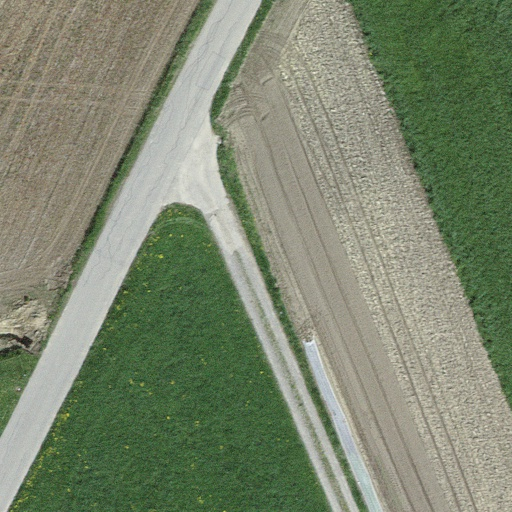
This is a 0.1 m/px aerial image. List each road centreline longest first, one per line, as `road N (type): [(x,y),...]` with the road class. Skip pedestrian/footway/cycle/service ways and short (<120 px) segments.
road 1 (unclassified): [(0,479),(240,0)]
road 2 (track): [(336,511),(174,122)]
